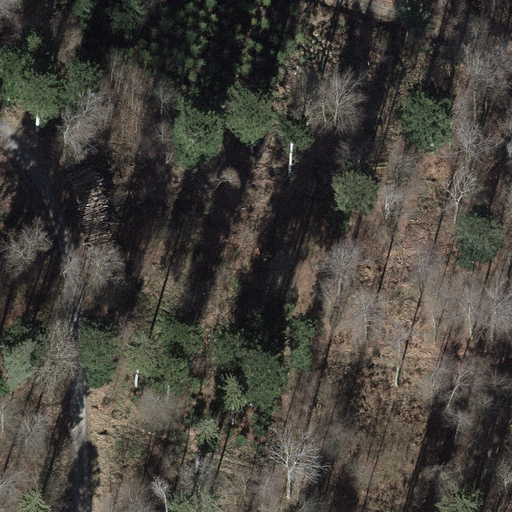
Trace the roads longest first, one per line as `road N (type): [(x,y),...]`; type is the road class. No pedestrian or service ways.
road 1 (track): [(82,511),(75,331),(61,220),(0,134)]
road 2 (track): [(511,68),(472,37),(368,0)]
